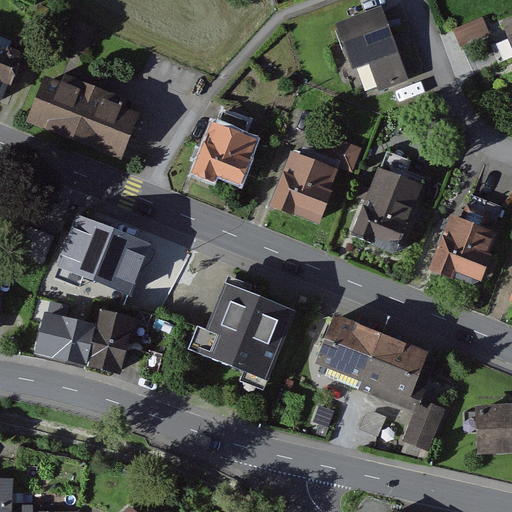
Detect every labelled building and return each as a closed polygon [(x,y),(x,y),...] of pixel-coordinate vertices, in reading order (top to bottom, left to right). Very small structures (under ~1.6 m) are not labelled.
[(406,59),(389,13),(345,29),(362,75),(406,59)] [(27,63),(0,52),(0,101),(10,106),(27,63)] [(147,118),(54,81),(37,125),(129,162),(147,118)] [(264,142),(221,124),(199,177),(243,195),(264,142)] [(345,175),(295,155),(275,204),(325,225),(345,175)] [(429,190),(389,174),(361,242),(401,259),(429,190)] [(503,239),(456,220),(437,268),(483,286),(503,239)] [(206,383),(269,410),(300,339),(237,312),(206,383)] [(92,323),(56,315),(48,355),(83,363),(92,323)] [(143,325),(106,316),(95,363),(132,371),(143,325)] [(437,357),(345,320),(325,370),(417,407),(437,357)] [(511,411),(484,412),(485,456),(511,455),(511,411)] [(17,511),(20,483),(0,481),(0,511),(17,511)]
